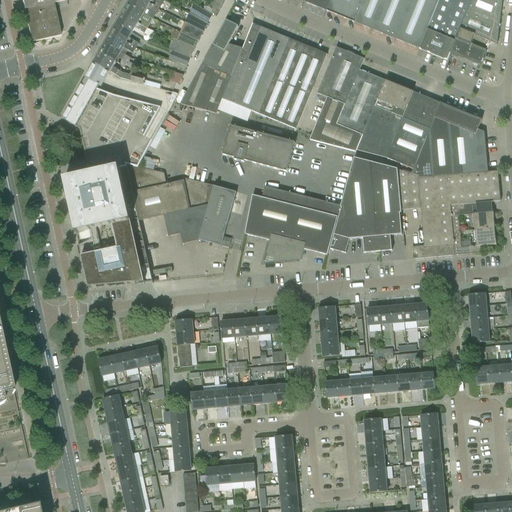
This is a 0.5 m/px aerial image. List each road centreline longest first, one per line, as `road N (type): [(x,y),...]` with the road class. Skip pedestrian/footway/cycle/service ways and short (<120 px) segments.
road 1 (unclassified): [(511,105),(272,0)]
road 2 (residential): [(73,309),(298,290)]
road 3 (residential): [(455,407),(468,488),(503,479),(491,405)]
road 4 (residential): [(308,420),(321,498),(353,495),(346,418)]
road 5 (unclassified): [(73,309),(34,131)]
road 6 (tertiary): [(36,318),(0,152)]
road 7 (tertiary): [(71,476),(36,318)]
road 8 (residential): [(298,290),(446,278)]
road 9 (residential): [(308,420),(298,290)]
road 10 (residential): [(455,407),(446,278)]
